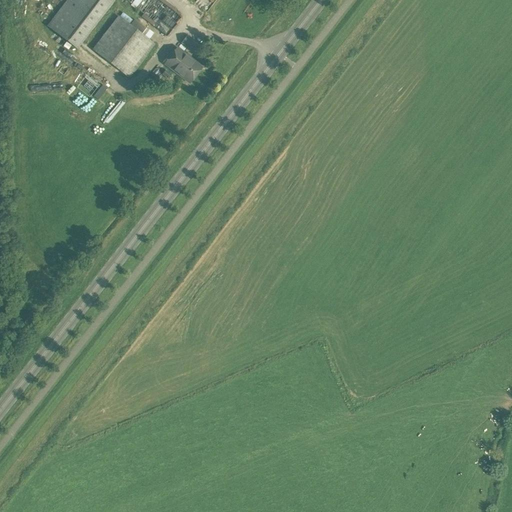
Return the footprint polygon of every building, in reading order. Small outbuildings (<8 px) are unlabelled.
[(72,0),(51,28),(73,45),(107,0),(72,0)] [(142,12),(170,38),(174,33),(174,34),(184,23),(187,17),(178,9),(175,8),(163,21),(170,3),(161,0),(131,0),(135,2),(134,5),(137,7),(143,12),(142,12)] [(210,12),(219,0),(208,0),(203,6),(210,12)] [(129,25),(144,36),(149,30),(134,20),(129,25)] [(144,36),(129,25),(104,58),(128,78),(154,44),(144,36)] [(164,64),(189,83),(201,67),(190,58),(197,49),(196,48),(198,45),(187,35),(180,43),(187,48),(183,53),(177,48),(164,64)] [(81,65),(73,74),(81,82),(90,73),(81,65)] [(163,74),(168,79),(171,75),(166,71),(163,74)]
